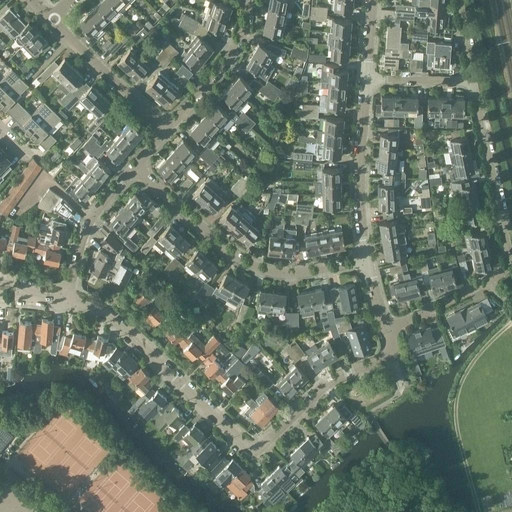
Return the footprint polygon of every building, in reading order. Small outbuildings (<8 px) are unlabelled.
[(109,0),(101,0),(97,5),(109,17),(114,22),(123,13),(118,8),(109,0)] [(109,0),(118,8),(126,0),(109,0)] [(208,6),(206,12),(227,19),(231,7),(209,0),(207,6),(208,6)] [(269,0),(268,7),(286,10),(287,0),(269,0)] [(352,0),(334,0),(334,9),(352,10),(352,0)] [(417,0),(417,6),(443,8),(444,0),(417,0)] [(169,6),(165,2),(161,6),(166,10),(169,6)] [(97,5),(88,14),(100,26),(109,17),(97,5)] [(415,6),(414,12),(414,20),(414,15),(429,16),(428,29),(442,30),(443,8),(415,6)] [(268,7),(266,19),(283,23),(286,10),(268,7)] [(0,23),(13,37),(17,34),(28,22),(25,24),(10,8),(0,17),(0,23)] [(414,12),(395,10),(395,16),(396,16),(395,26),(387,25),(385,46),(408,48),(408,43),(400,42),(401,26),(399,26),(399,19),(414,20),(414,12)] [(227,19),(206,12),(204,18),(203,18),(201,24),(206,26),(223,31),(227,19)] [(100,26),(88,14),(79,22),(85,28),(82,31),(93,43),(105,31),(100,26)] [(185,14),(182,20),(196,28),(199,22),(185,14)] [(283,23),(266,19),(263,32),(280,35),(283,23)] [(333,19),(332,32),(350,33),(351,20),(333,19)] [(196,28),(182,20),(178,25),(193,33),(196,28)] [(25,42),(25,43),(37,31),(28,22),(17,34),(18,36),(17,37),(17,39),(17,40),(18,41),(19,42),(20,43),(21,43),(22,43),(23,43),(24,43),(25,42)] [(128,31),(132,35),(139,29),(134,24),(128,31)] [(413,25),(412,33),(427,34),(428,29),(421,28),(421,25),(413,25)] [(131,39),(136,44),(148,32),(143,27),(131,39)] [(37,31),(25,43),(22,46),(34,58),(41,51),(39,48),(46,40),(37,31)] [(332,32),(331,44),(349,46),(350,33),(332,32)] [(123,34),(116,41),(120,45),(128,38),(123,34)] [(188,45),(191,47),(205,58),(213,48),(196,35),(188,45)] [(164,48),(169,52),(174,57),(178,51),(166,40),(161,46),(164,48)] [(120,45),(116,41),(108,49),(112,53),(120,45)] [(435,41),(434,53),(450,55),(451,43),(435,41)] [(259,43),(253,55),(268,63),(274,53),(283,57),(286,50),(268,43),(266,47),(259,43)] [(294,43),(292,49),(307,54),(308,54),(308,48),(294,43)] [(349,46),(331,44),(330,57),(348,59),(349,46)] [(118,62),(127,70),(141,55),(139,57),(134,53),(137,50),(132,46),(118,62)] [(408,48),(385,46),(384,68),(398,70),(399,56),(411,57),(411,51),(411,49),(408,48)] [(205,58),(191,47),(187,52),(184,50),(180,55),(196,68),(205,58)] [(153,60),(158,64),(169,52),(164,48),(153,60)] [(307,54),(292,49),(290,55),(305,61),(307,54)] [(411,57),(411,58),(416,59),(422,59),(423,52),(411,51),(411,57)] [(169,52),(158,64),(163,68),(174,57),(169,52)] [(450,55),(434,53),(433,65),(449,67),(450,55)] [(141,55),(127,70),(137,79),(141,74),(144,77),(155,64),(148,58),(147,60),(141,55)] [(274,66),(268,63),(253,55),(246,66),(262,75),(261,77),(266,80),(274,66)] [(53,71),(62,80),(74,68),(64,58),(58,65),(54,61),(36,78),(29,86),(33,90),(41,82),(41,83),(53,71)] [(18,66),(24,72),(29,67),(23,61),(18,66)] [(183,73),(188,78),(192,73),(183,65),(176,72),(181,76),(183,73)] [(59,100),(64,105),(83,85),(79,81),(83,77),(74,68),(62,80),(57,85),(66,93),(59,100)] [(0,97),(20,77),(12,69),(0,80),(0,97)] [(326,76),(326,81),(346,83),(347,70),(329,69),(329,76),(326,76)] [(145,87),(155,96),(166,83),(162,78),(164,76),(159,71),(145,87)] [(240,76),(231,86),(244,98),(254,87),(274,101),(277,95),(264,86),(254,79),(249,84),(240,76)] [(7,111),(13,117),(23,106),(15,98),(28,85),(20,77),(0,97),(0,105),(1,105),(2,106),(3,108),(4,110),(5,111),(7,111)] [(268,80),(264,86),(277,95),(281,90),(268,80)] [(328,88),(328,94),(345,96),(346,83),(326,81),(326,82),(321,81),(321,87),(328,88)] [(166,83),(155,96),(165,104),(178,89),(174,84),(171,87),(166,83)] [(80,97),(89,106),(101,94),(91,85),(87,89),(83,85),(64,105),(69,109),(80,97)] [(244,98),(231,86),(222,95),(235,107),(244,98)] [(101,94),(89,106),(98,115),(97,117),(86,128),(91,133),(111,111),(107,107),(110,103),(101,94)] [(345,96),(328,94),(327,107),(344,109),(345,96)] [(393,113),(393,96),(381,96),(381,104),(376,104),(375,115),(381,115),(381,113),(393,113)] [(406,96),(393,96),(393,113),(405,114),(406,96)] [(418,97),(406,96),(405,114),(417,114),(418,97)] [(439,115),(440,97),(428,97),(427,114),(435,114),(435,119),(434,119),(434,127),(439,127),(439,120),(439,115)] [(452,97),(440,97),(439,115),(452,115),(452,97)] [(464,98),(452,97),(452,115),(464,115),(464,98)] [(29,132),(29,133),(53,109),(44,101),(31,114),(23,106),(13,117),(19,122),(19,124),(20,126),(22,127),(24,127),(25,129),(24,129),(28,133),(29,132)] [(216,103),(207,112),(220,124),(227,130),(231,126),(228,123),(233,118),(216,103)] [(61,108),(56,113),(59,116),(60,117),(65,112),(61,108)] [(53,109),(29,133),(30,134),(33,138),(34,137),(35,139),(35,140),(37,142),(38,143),(40,143),(46,149),(56,139),(48,131),(61,117),(59,116),(56,113),(53,109)] [(243,111),(238,116),(251,127),(255,122),(243,111)] [(207,112),(199,122),(212,133),(220,124),(207,112)] [(251,127),(238,116),(234,121),(246,132),(251,127)] [(325,130),(342,131),(343,118),(326,117),(325,124),(322,124),(322,129),(325,130)] [(122,131),(135,142),(143,132),(131,121),(122,131)] [(119,135),(114,141),(126,151),(135,142),(122,131),(117,126),(112,122),(109,126),(113,130),(113,131),(119,135)] [(212,133),(199,122),(190,131),(207,146),(203,150),(214,160),(219,155),(210,147),(218,138),(212,133)] [(380,133),(379,146),(396,147),(397,138),(401,138),(403,138),(404,137),(405,137),(406,135),(406,134),(407,128),(403,128),(398,128),(398,129),(387,128),(387,134),(380,133)] [(321,142),(321,143),(341,144),(342,131),(325,130),(324,136),(317,135),(316,142),(321,142)] [(92,135),(86,142),(100,154),(104,149),(118,161),(126,151),(114,141),(111,138),(108,141),(106,139),(101,145),(96,141),(97,139),(92,135)] [(469,147),(467,135),(450,138),(450,139),(446,140),(448,151),(449,151),(469,147)] [(71,147),(80,139),(77,136),(69,145),(71,147)] [(80,139),(71,147),(73,149),(82,141),(80,139)] [(183,139),(175,149),(188,161),(196,151),(183,139)] [(222,143),(228,148),(231,145),(224,140),(222,143)] [(93,155),(85,165),(102,180),(110,170),(98,159),(96,158),(100,154),(86,142),(83,146),(93,155)] [(341,144),(321,143),(321,148),(323,148),(323,155),(340,157),(341,144)] [(379,146),(378,158),(395,159),(396,147),(379,146)] [(472,159),(469,148),(469,147),(449,151),(451,163),(452,163),(472,159)] [(3,149),(0,151),(0,181),(4,177),(2,176),(11,167),(7,163),(10,160),(7,157),(8,155),(3,149)] [(175,149),(166,158),(179,170),(188,161),(175,149)] [(214,160),(203,150),(199,155),(210,165),(214,160)] [(293,159),(312,160),(312,153),(294,152),(293,159)] [(210,165),(208,167),(213,172),(224,160),(219,155),(214,160),(210,165)] [(33,158),(28,164),(38,171),(41,166),(33,158)] [(179,170),(166,158),(157,168),(170,180),(179,170)] [(382,170),(382,177),(405,178),(405,173),(403,171),(398,171),(399,160),(395,159),(378,158),(377,170),(382,170)] [(86,173),(81,179),(93,189),(102,180),(85,165),(78,159),(75,162),(80,166),(79,167),(86,173)] [(277,168),(279,161),(274,159),(271,165),(277,168)] [(468,172),(474,171),(472,159),(452,163),(453,168),(451,171),(450,173),(450,175),(450,178),(450,180),(451,181),(469,177),(468,172)] [(52,178),(64,164),(60,160),(47,172),(52,178)] [(293,168),(311,169),(312,162),(293,160),(293,168)] [(28,164),(25,169),(34,176),(38,171),(28,164)] [(322,169),(322,181),(322,182),(340,181),(339,168),(322,169)] [(25,169),(21,174),(31,181),(34,176),(25,169)] [(21,174),(18,179),(27,186),(31,181),(21,174)] [(53,178),(65,190),(69,185),(61,177),(60,177),(57,174),(53,178)] [(93,189),(81,179),(77,175),(69,185),(65,190),(75,200),(80,194),(85,199),(93,189)] [(231,188),(236,193),(247,180),(242,176),(231,188)] [(429,178),(430,185),(442,184),(441,176),(429,178)] [(179,187),(184,191),(192,182),(187,177),(179,187)] [(192,195),(202,203),(218,186),(208,177),(204,181),(192,195)] [(378,184),(378,196),(399,195),(399,191),(400,191),(405,186),(405,178),(382,177),(382,183),(378,184)] [(477,195),(475,183),(471,184),(469,177),(451,181),(450,181),(451,188),(456,194),(457,199),(460,198),(477,195)] [(18,179),(14,183),(23,191),(27,186),(18,179)] [(247,180),(236,193),(240,197),(251,184),(247,180)] [(322,188),(323,194),(340,194),(340,181),(322,182),(322,181),(316,181),(316,188),(322,188)] [(14,183),(10,188),(20,195),(23,191),(14,183)] [(218,186),(202,203),(212,212),(228,194),(218,186)] [(10,188),(7,193),(16,200),(20,195),(10,188)] [(49,188),(46,193),(57,202),(61,197),(49,188)] [(135,193),(126,203),(139,214),(146,206),(152,211),(158,204),(144,191),(139,197),(135,193)] [(278,192),(272,192),(266,207),(272,209),(278,192)] [(278,192),(272,209),(273,209),(276,202),(286,203),(287,193),(281,193),(281,192),(278,192)] [(7,193),(3,198),(13,205),(16,200),(7,193)] [(57,202),(46,193),(42,198),(53,207),(57,202)] [(340,194),(323,194),(323,207),(341,207),(340,194)] [(399,195),(378,196),(379,208),(385,208),(385,212),(399,212),(399,195)] [(480,207),(477,195),(460,198),(463,211),(480,207)] [(3,198),(0,202),(0,203),(9,210),(13,205),(3,198)] [(53,207),(42,198),(36,206),(50,212),(53,207)] [(61,219),(74,209),(64,200),(54,211),(61,219)] [(0,203),(0,211),(1,212),(5,215),(9,210),(0,203)] [(126,203),(118,212),(130,224),(131,223),(139,214),(126,203)] [(219,219),(228,227),(245,208),(241,205),(236,210),(230,205),(219,219)] [(238,236),(250,222),(262,209),(259,206),(252,213),(246,208),(245,208),(228,227),(238,236)] [(482,219),(480,207),(463,211),(466,223),(482,219)] [(294,223),(301,223),(302,211),(296,210),(294,223)] [(2,249),(5,249),(8,235),(5,235),(5,237),(0,235),(0,216),(0,215),(1,215),(1,212),(0,211),(0,250),(1,251),(2,249)] [(302,211),(301,223),(308,224),(308,218),(312,218),(312,212),(302,211)] [(130,224),(118,212),(109,222),(121,233),(119,235),(124,239),(123,241),(134,251),(138,246),(127,235),(135,227),(131,223),(130,224)] [(154,234),(165,221),(160,216),(149,230),(154,234)] [(379,222),(381,234),(406,230),(405,224),(397,226),(396,219),(379,222)] [(250,222),(238,236),(248,244),(259,231),(250,222)] [(267,252),(280,253),(283,228),(284,224),(279,223),(279,224),(272,224),(271,226),(270,226),(270,230),(268,230),(268,234),(269,234),(267,252)] [(33,252),(35,241),(36,237),(28,235),(28,238),(18,236),(20,225),(13,224),(10,236),(8,235),(5,249),(7,250),(6,252),(24,256),(25,250),(33,252)] [(151,236),(140,249),(145,253),(154,243),(163,251),(179,233),(170,225),(156,240),(152,236),(151,237),(151,236)] [(435,227),(436,234),(450,231),(449,225),(435,227)] [(37,230),(36,237),(35,241),(59,247),(60,242),(63,242),(65,230),(59,228),(53,226),(51,233),(37,230)] [(467,247),(470,246),(487,242),(485,230),(478,232),(477,226),(463,229),(467,247)] [(283,228),(280,253),(293,255),(296,230),(283,228)] [(341,229),(329,231),(332,249),(345,246),(341,229)] [(381,234),(383,246),(404,242),(405,242),(406,242),(404,231),(406,230),(381,234)] [(329,231),(316,234),(320,251),(332,249),(329,231)] [(115,273),(120,262),(124,255),(120,253),(122,247),(123,246),(109,232),(100,241),(112,252),(110,256),(100,251),(91,269),(92,270),(93,273),(98,276),(102,274),(104,275),(107,269),(115,273)] [(163,270),(168,274),(179,261),(175,257),(177,254),(189,241),(179,233),(163,251),(172,259),(163,270)] [(320,251),(316,234),(304,236),(307,253),(320,251)] [(35,241),(33,252),(40,254),(41,255),(44,256),(43,260),(58,264),(60,252),(58,252),(59,247),(35,241)] [(404,242),(383,246),(385,258),(392,257),(393,263),(407,260),(406,254),(405,242),(404,242)] [(470,246),(473,258),(490,254),(487,242),(470,246)] [(462,248),(455,249),(458,261),(465,259),(462,248)] [(184,264),(194,272),(207,258),(197,249),(184,264)] [(490,254),(473,258),(475,270),(493,266),(490,254)] [(194,272),(192,273),(202,282),(216,266),(207,258),(194,272)] [(444,287),(440,271),(439,271),(438,266),(428,268),(426,258),(418,259),(421,271),(428,269),(429,271),(428,271),(428,272),(428,274),(432,290),(444,287)] [(465,259),(458,261),(461,272),(468,270),(465,259)] [(179,261),(168,274),(172,278),(184,265),(179,261)] [(120,262),(115,273),(113,277),(125,283),(132,268),(120,262)] [(402,271),(400,264),(389,267),(391,274),(397,272),(399,280),(393,281),(393,283),(397,300),(409,297),(403,274),(402,271)] [(452,268),(440,271),(444,287),(456,284),(452,268)] [(409,272),(403,274),(409,297),(421,294),(419,287),(425,285),(422,274),(410,277),(409,272)] [(218,288),(229,294),(237,279),(226,273),(218,288)] [(237,279),(229,294),(240,300),(248,286),(237,279)] [(195,295),(200,299),(210,285),(205,281),(195,295)] [(340,298),(343,308),(358,306),(354,284),(338,286),(339,287),(330,289),(332,301),(338,300),(337,298),(340,298)] [(210,285),(200,299),(205,303),(215,288),(210,285)] [(160,291),(143,309),(147,312),(146,314),(155,323),(159,318),(164,323),(172,314),(168,310),(164,313),(159,308),(161,306),(157,303),(169,291),(164,286),(160,291)] [(139,305),(143,309),(160,291),(156,288),(152,293),(148,289),(144,293),(140,288),(130,299),(138,307),(139,305)] [(322,288),(310,291),(313,307),(325,305),(322,288)] [(270,308),(272,291),(260,290),(257,311),(269,313),(270,308)] [(285,293),(272,291),(270,308),(283,310),(285,293)] [(313,307),(310,291),(297,293),(302,316),(314,314),(313,307)] [(447,317),(452,327),(447,330),(452,340),(466,334),(465,332),(475,328),(489,321),(479,302),(460,311),(460,310),(447,317)] [(236,319),(242,322),(249,305),(243,303),(236,319)] [(249,305),(242,322),(248,324),(254,307),(249,305)] [(323,322),(324,326),(335,323),(334,317),(333,311),(327,312),(328,320),(323,322)] [(42,326),(36,325),(35,343),(40,343),(41,340),(52,341),(52,347),(59,348),(60,335),(51,334),(53,320),(42,319),(42,326)] [(335,323),(338,332),(347,330),(355,354),(371,349),(363,325),(352,328),(349,319),(340,322),(335,323)] [(177,341),(180,344),(188,337),(185,334),(186,333),(173,320),(163,330),(175,342),(177,341)] [(35,343),(36,325),(31,325),(31,322),(19,321),(17,347),(34,349),(34,343),(35,343)] [(338,332),(335,323),(324,326),(324,330),(330,328),(333,337),(339,335),(338,332)] [(429,327),(420,330),(420,329),(414,331),(415,332),(408,334),(415,355),(445,345),(439,326),(430,329),(429,327)] [(2,337),(0,336),(0,359),(1,359),(2,347),(7,347),(8,346),(12,346),(13,331),(2,331),(2,337)] [(79,356),(85,358),(90,340),(85,339),(86,337),(73,333),(72,339),(65,337),(61,349),(68,351),(70,345),(81,348),(79,356)] [(188,337),(180,344),(184,348),(183,349),(192,358),(196,354),(202,359),(220,341),(213,335),(204,345),(191,333),(188,337)] [(90,340),(85,358),(94,360),(95,358),(101,360),(105,356),(106,353),(104,352),(108,339),(97,336),(96,342),(90,340)] [(279,342),(283,346),(288,342),(284,338),(279,342)] [(295,340),(289,344),(300,357),(305,353),(295,340)] [(329,341),(318,347),(327,362),(338,355),(329,341)] [(300,357),(289,344),(284,348),(295,361),(300,357)] [(123,378),(135,365),(137,363),(124,350),(122,352),(116,346),(102,362),(108,368),(112,364),(121,372),(119,374),(123,378)] [(440,348),(443,359),(450,357),(446,346),(440,348)] [(327,362),(318,347),(307,354),(316,369),(327,362)] [(214,376),(218,379),(238,358),(233,354),(223,363),(221,361),(219,363),(214,358),(215,357),(211,353),(203,361),(208,365),(204,369),(212,377),(214,376)] [(237,374),(245,366),(238,358),(218,379),(221,383),(220,384),(229,393),(234,388),(234,389),(238,385),(239,386),(245,381),(237,374)] [(295,364),(286,373),(298,385),(307,377),(295,364)] [(135,389),(142,395),(149,386),(152,383),(146,378),(150,375),(141,367),(139,369),(135,365),(123,378),(129,383),(133,379),(139,385),(135,389)] [(250,370),(268,388),(274,383),(255,365),(250,370)] [(298,385),(286,373),(277,382),(289,394),(298,385)] [(149,416),(153,420),(168,404),(164,400),(166,399),(157,390),(155,392),(149,386),(142,395),(134,403),(140,408),(145,403),(154,411),(149,416)] [(255,397),(253,399),(270,415),(279,406),(276,403),(279,400),(273,395),(271,397),(264,391),(255,397)] [(270,415),(253,399),(250,402),(252,404),(244,413),(254,423),(257,420),(262,424),(270,415)] [(168,404),(153,420),(161,428),(168,421),(177,429),(186,420),(181,416),(182,414),(173,406),(172,407),(168,404)] [(334,404),(324,413),(336,425),(345,416),(334,404)] [(349,416),(361,428),(365,424),(353,412),(349,416)] [(336,425),(324,413),(315,421),(327,434),(336,425)] [(9,418),(5,414),(0,419),(0,420),(11,429),(16,423),(9,418)] [(189,458),(206,438),(202,435),(203,433),(193,424),(189,429),(184,424),(178,430),(179,430),(173,436),(178,441),(181,438),(182,439),(182,438),(188,443),(187,444),(187,446),(189,447),(186,450),(185,452),(182,452),(177,456),(178,459),(183,464),(189,458)] [(12,435),(0,425),(0,448),(1,448),(12,435)] [(299,445),(314,461),(315,462),(320,457),(327,457),(331,453),(328,450),(329,448),(316,434),(310,439),(308,437),(299,445)] [(324,441),(336,452),(340,448),(328,436),(324,441)] [(206,438),(189,458),(195,463),(200,458),(210,468),(220,457),(216,453),(219,449),(211,441),(210,442),(206,438)] [(287,463),(288,464),(299,474),(299,475),(314,461),(299,445),(290,454),(293,457),(287,463)] [(225,483),(225,484),(241,467),(232,458),(227,463),(223,459),(214,468),(225,478),(220,483),(223,486),(225,483)] [(278,465),(270,474),(286,491),(290,487),(284,481),(289,477),(293,480),(299,474),(288,464),(283,470),(278,465)] [(248,487),(254,494),(254,491),(254,485),(252,483),(252,482),(248,478),(250,475),(241,467),(225,484),(240,498),(247,492),(245,490),(248,487)] [(254,491),(254,494),(254,503),(259,503),(265,497),(272,504),(286,491),(270,474),(261,483),(264,486),(259,490),(254,491)]
